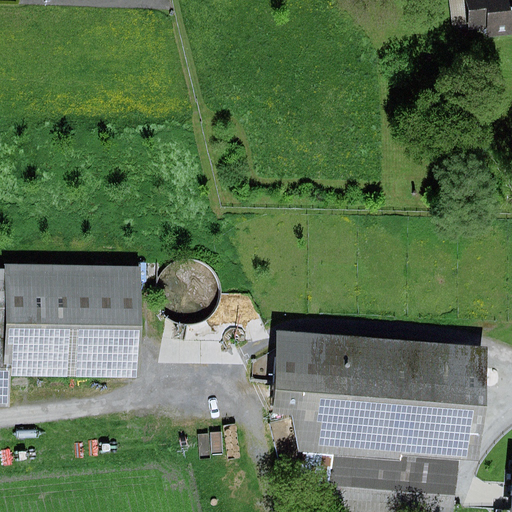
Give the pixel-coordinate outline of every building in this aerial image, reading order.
[(511,35),(511,0),(486,0),(489,37),(511,35)] [(182,326),(195,325),(207,319),(215,309),(218,296),(217,284),(211,272),(201,264),(189,261),(176,262),(164,268),(156,278),(153,290),(154,303),(160,314),(170,323),(182,326)] [(5,267),(5,272),(0,271),(0,400),(6,401),(6,372),(136,374),(138,269),(5,267)] [(472,351),(270,338),(267,406),(283,407),(293,446),(302,446),(300,476),(444,486),(447,453),(465,454),(472,351)] [(511,511),(511,461),(504,460),(500,511),(511,511)]
